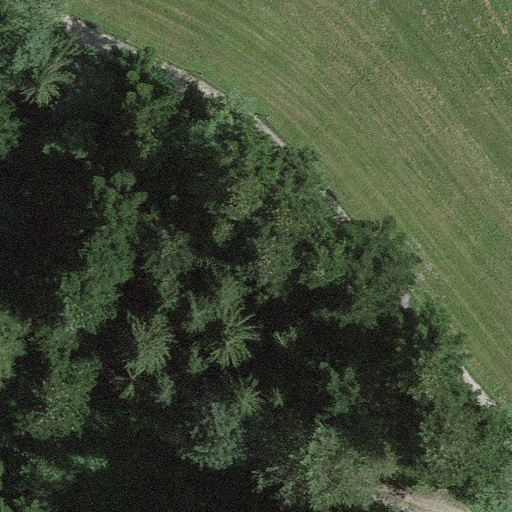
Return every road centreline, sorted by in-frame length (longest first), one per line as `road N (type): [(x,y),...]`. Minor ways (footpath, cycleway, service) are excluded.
road 1 (track): [(15,0),(233,111),(341,225),(511,435)]
road 2 (track): [(0,321),(395,511)]
